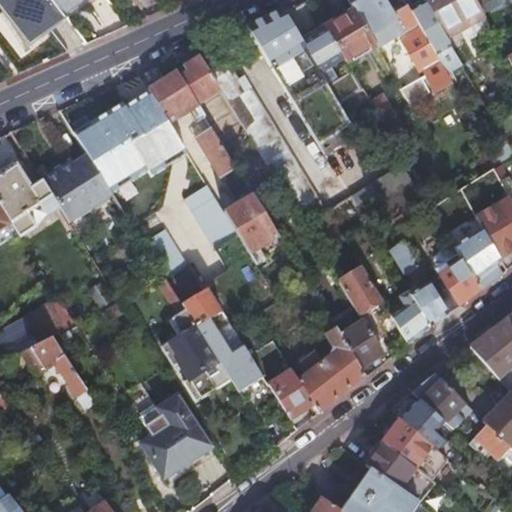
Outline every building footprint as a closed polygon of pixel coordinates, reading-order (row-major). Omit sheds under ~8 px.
[(0,0),(0,3),(29,40),(64,12),(54,0),(0,0)] [(54,0),(64,12),(70,20),(95,0),(54,0)] [(360,0),(349,7),(352,12),(372,47),(395,34),(399,31),(402,35),(397,38),(418,72),(421,70),(434,91),(450,81),(437,60),(434,54),(415,22),(409,12),(406,7),(406,6),(392,15),(383,0),(360,0)] [(444,37),(422,0),(419,0),(412,4),(406,7),(409,12),(415,22),(434,54),(449,45),(444,37)] [(422,0),(444,37),(483,16),(480,10),(473,0),(422,0)] [(481,0),(473,0),(480,10),(485,7),(481,0)] [(511,0),(503,0),(511,14),(511,13),(511,0)] [(281,10),(244,27),(322,152),(354,133),(336,103),(300,42),(281,10)] [(352,12),(324,28),(344,59),(346,64),(373,48),(372,47),(352,12)] [(324,28),(300,42),(336,103),(362,89),(351,72),(339,79),(331,66),(344,59),(324,28)] [(211,41),(194,49),(199,58),(207,70),(223,60),(211,41)] [(182,81),(195,103),(202,99),(203,101),(219,91),(207,70),(199,58),(184,68),(189,77),(182,81)] [(207,70),(219,91),(291,208),(301,223),(325,212),(242,76),(235,80),(223,60),(207,70)] [(177,74),(148,91),(166,121),(195,103),(182,81),(177,74)] [(451,84),(455,91),(462,87),(458,80),(451,84)] [(166,121),(148,91),(124,106),(213,247),(234,232),(223,213),(169,126),(166,121)] [(370,102),(377,114),(388,107),(381,96),(370,102)] [(195,103),(166,121),(169,126),(198,107),(195,103)] [(377,114),(380,118),(382,122),(392,116),(388,107),(377,114)] [(111,195),(162,276),(164,279),(186,264),(97,123),(74,137),(87,157),(111,195)] [(218,180),(236,170),(231,161),(222,147),(211,129),(194,139),(218,180)] [(59,167),(41,179),(68,222),(111,195),(87,157),(73,165),(70,160),(59,167)] [(407,162),(380,178),(401,213),(406,222),(421,212),(429,208),(434,205),(407,162)] [(499,165),(492,169),(497,177),(504,173),(499,165)] [(15,167),(0,176),(0,209),(9,223),(39,204),(15,167)] [(511,187),(505,176),(499,180),(509,198),(511,203),(511,187)] [(401,213),(380,178),(349,197),(365,222),(370,230),(401,213)] [(223,213),(234,232),(254,264),(264,259),(255,245),(268,237),(271,241),(278,236),(268,221),(252,195),(223,213)] [(349,197),(325,212),(340,237),(365,222),(349,197)] [(511,203),(509,198),(475,218),(481,229),(498,257),(506,252),(511,248),(511,230),(508,224),(511,221),(511,203)] [(429,208),(421,212),(447,254),(455,249),(453,246),(429,208)] [(9,223),(0,209),(0,244),(16,234),(9,223)] [(481,229),(453,246),(455,249),(462,260),(480,288),(499,273),(494,265),(500,260),(498,257),(481,229)] [(418,267),(402,242),(389,249),(405,275),(418,267)] [(480,288),(462,260),(439,274),(458,305),(480,288)] [(409,294),(392,266),(383,271),(404,305),(388,315),(406,344),(419,335),(428,327),(412,302),(412,299),(409,294)] [(360,268),(337,282),(351,305),(359,318),(367,313),(364,309),(379,301),(360,268)] [(427,283),(409,294),(412,299),(412,302),(428,327),(439,319),(446,314),(427,283)] [(207,288),(180,305),(184,311),(215,361),(239,399),(249,393),(245,386),(262,376),(243,345),(230,353),(209,319),(221,311),(207,288)] [(0,328),(0,354),(4,361),(20,353),(50,339),(75,326),(59,301),(0,328)] [(329,319),(334,329),(358,369),(381,354),(359,318),(351,305),(329,319)] [(215,361),(184,311),(173,318),(184,335),(164,347),(167,353),(171,350),(189,378),(183,382),(193,399),(212,387),(201,370),(215,361)] [(479,340),(470,347),(498,380),(503,376),(511,368),(511,328),(504,319),(478,339),(479,340)] [(358,369),(334,329),(324,335),(332,349),(330,357),(322,363),(314,352),(300,363),(308,374),(297,381),(312,405),(317,412),(342,393),(363,377),(358,369)] [(50,339),(20,353),(26,361),(35,375),(52,364),(83,410),(93,403),(50,339)] [(4,361),(5,361),(10,369),(26,361),(20,353),(4,361)] [(297,381),(290,370),(268,385),(289,419),(312,405),(297,381)] [(471,411),(435,373),(422,383),(411,391),(418,398),(444,422),(451,429),(463,419),(471,411)] [(187,468),(214,451),(211,447),(177,394),(156,408),(154,406),(138,417),(150,436),(138,443),(162,479),(185,464),(187,468)] [(511,395),(511,394),(483,422),(483,423),(485,425),(511,452),(511,395)] [(444,422),(418,398),(412,404),(408,401),(393,416),(437,453),(444,444),(432,434),(444,422)] [(471,411),(463,419),(466,423),(461,428),(471,434),(483,423),(483,422),(471,411)] [(385,436),(380,442),(431,481),(447,461),(437,453),(393,416),(380,433),(385,436)] [(511,452),(485,425),(466,443),(483,460),(490,453),(497,460),(503,454),(511,463),(511,452)] [(230,444),(246,466),(260,455),(245,434),(230,444)] [(369,468),(419,504),(434,484),(431,481),(380,442),(371,455),(367,451),(360,462),(364,464),(369,468)] [(430,511),(419,504),(369,468),(338,511),(430,511)] [(97,493),(77,508),(80,511),(92,511),(105,503),(97,493)] [(310,511),(338,511),(319,499),(310,511)] [(19,511),(11,500),(0,508),(0,511),(19,511)] [(137,511),(129,500),(111,511),(137,511)] [(110,511),(105,503),(92,511),(110,511)]
